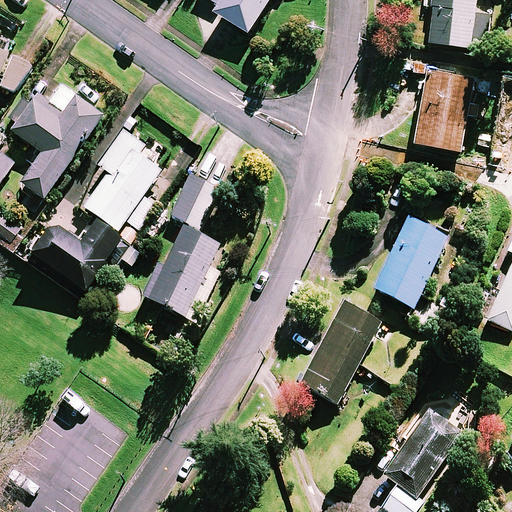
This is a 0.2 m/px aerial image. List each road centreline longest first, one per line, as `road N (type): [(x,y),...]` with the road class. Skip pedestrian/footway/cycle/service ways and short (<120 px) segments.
road 1 (residential): [(328,143),(304,224),(264,307),(130,511)]
road 2 (residential): [(328,143),(244,107),(79,0)]
road 3 (residential): [(356,0),(328,143)]
